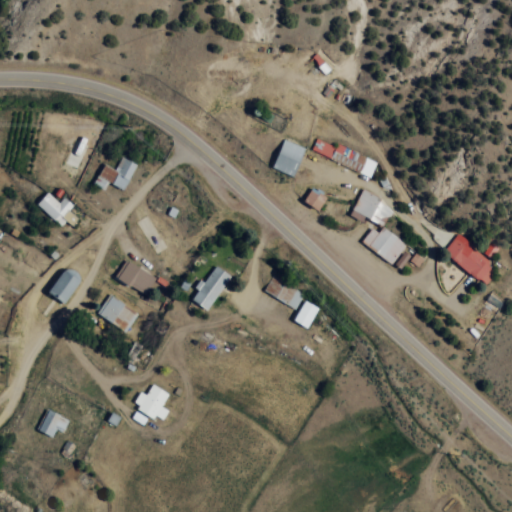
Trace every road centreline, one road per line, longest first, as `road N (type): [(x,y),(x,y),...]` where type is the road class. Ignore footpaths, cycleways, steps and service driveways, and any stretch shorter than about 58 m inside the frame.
road 1 (secondary): [(511,435),(190,139),(97,88),(0,78)]
road 2 (residential): [(190,139),(72,289),(0,401)]
